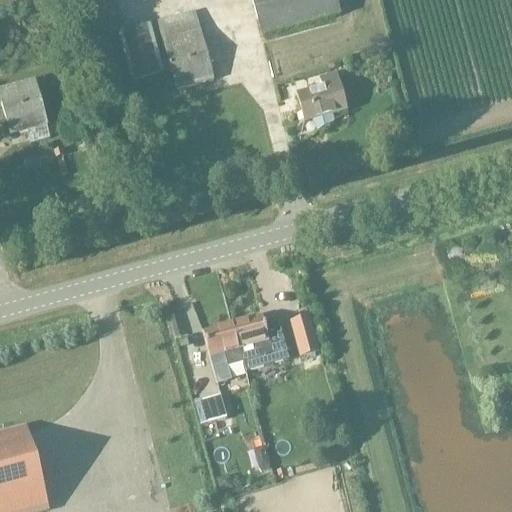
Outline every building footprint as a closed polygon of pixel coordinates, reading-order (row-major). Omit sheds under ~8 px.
[(249,0),(260,39),(339,18),(334,0),(249,0)] [(162,47),(199,37),(193,13),(148,25),(148,26),(117,35),(131,84),(169,73),(162,47)] [(162,47),(169,73),(174,92),(212,82),(199,37),(162,47)] [(334,125),(331,117),(347,113),(336,76),(319,81),(322,91),(296,99),(304,126),(316,122),(319,134),(334,125)] [(0,92),(0,104),(10,138),(47,127),(34,82),(0,92)] [(16,239),(22,237),(19,227),(13,229),(16,239)] [(279,269),(266,277),(283,306),(296,299),(279,269)] [(261,319),(231,327),(238,352),(242,365),(244,373),(287,362),(277,327),(264,331),(261,319)] [(317,355),(309,322),(294,326),(298,341),(294,342),(299,360),(317,355)] [(231,327),(202,335),(216,387),(226,384),(223,371),(242,365),(238,352),(231,327)] [(194,404),(193,405),(200,429),(202,428),(225,422),(219,398),(196,404),(194,404)] [(0,511),(43,511),(46,511),(24,428),(0,434),(0,511)]
